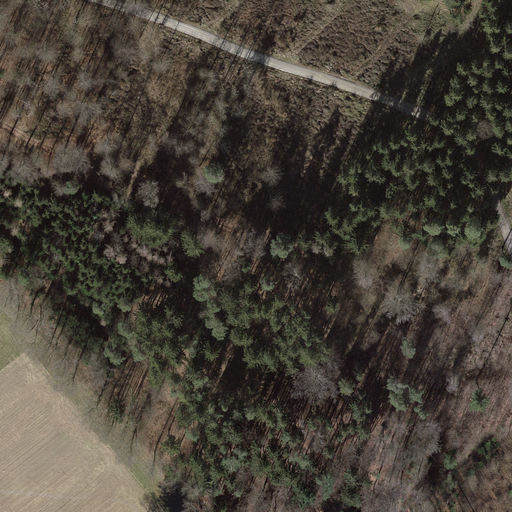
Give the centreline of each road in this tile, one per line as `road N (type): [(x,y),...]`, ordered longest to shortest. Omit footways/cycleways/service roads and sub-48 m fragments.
road 1 (track): [(0,120),(216,225),(293,280),(365,355),(368,445)]
road 2 (track): [(104,0),(440,122),(482,173),(511,243)]
